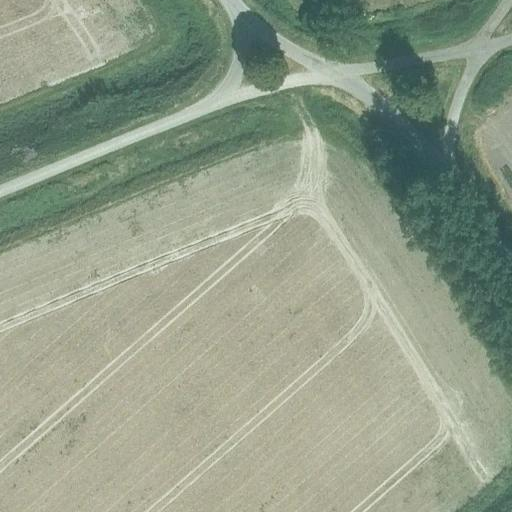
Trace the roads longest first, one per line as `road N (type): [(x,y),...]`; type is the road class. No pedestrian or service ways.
road 1 (unclassified): [(0,190),(222,97)]
road 2 (unclassified): [(457,159),(341,73)]
road 3 (unclassified): [(341,73),(478,50)]
road 4 (unclassified): [(341,73),(284,47),(236,6)]
road 5 (unclassified): [(222,97),(341,73)]
